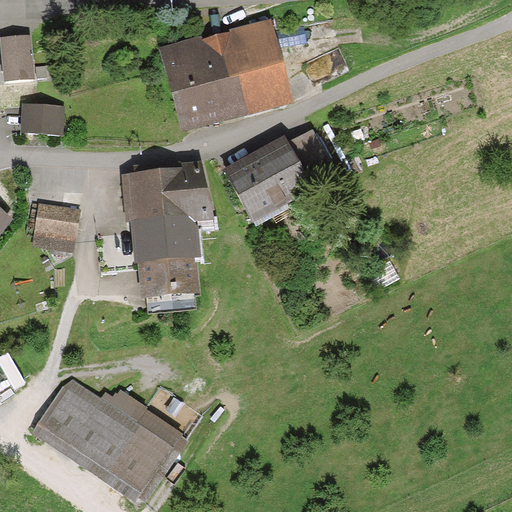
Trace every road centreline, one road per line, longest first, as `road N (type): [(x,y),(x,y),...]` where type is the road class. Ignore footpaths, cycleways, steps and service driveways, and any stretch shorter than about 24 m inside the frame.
road 1 (residential): [(0,155),(106,158),(220,139),(511,21)]
road 2 (track): [(0,446),(113,511)]
